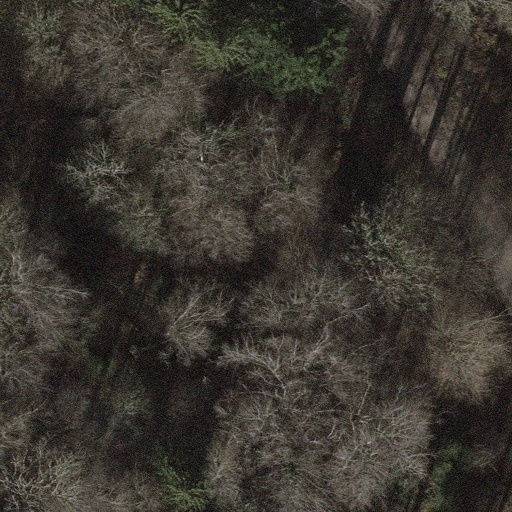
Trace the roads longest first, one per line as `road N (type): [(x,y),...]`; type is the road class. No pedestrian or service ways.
road 1 (track): [(363,0),(511,268)]
road 2 (track): [(0,369),(264,511)]
